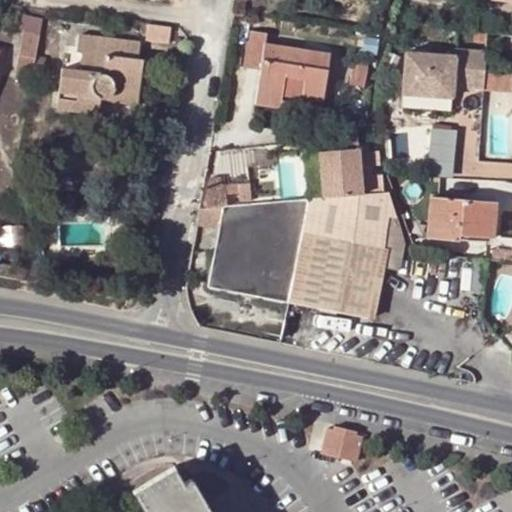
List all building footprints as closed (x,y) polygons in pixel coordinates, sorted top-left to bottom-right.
[(171,24),(148,21),(146,37),(169,39),(171,24)] [(23,26),(14,75),(31,78),(40,31),(23,26)] [(267,32),(251,29),(245,66),(262,69),(257,103),(281,107),(283,94),(286,76),(306,79),(304,98),(323,102),(330,51),(266,41),(267,32)] [(80,33),(77,51),(83,51),(81,68),(63,66),(57,107),(98,113),(100,100),(101,96),(107,96),(111,92),(113,87),(139,91),(144,59),(139,59),(141,39),(80,33)] [(453,96),(454,87),(481,89),(483,68),(484,50),(457,48),(456,55),(407,51),(404,92),(453,96)] [(77,51),(65,49),(63,66),(81,68),(83,51),(77,51)] [(511,90),(511,70),(483,68),(481,89),(511,90)] [(306,79),(286,76),(283,94),(304,98),(306,79)] [(107,96),(101,96),(100,100),(137,105),(139,91),(113,87),(111,92),(107,96)] [(338,136),(339,149),(319,150),(323,197),(363,194),(358,135),(338,136)] [(222,182),(222,175),(211,176),(207,196),(208,205),(224,204),(227,204),(226,192),(225,183),(222,182)] [(225,183),(226,192),(239,191),(240,200),(251,199),(250,181),(225,183)] [(404,237),(389,191),(385,192),(363,194),(323,197),(308,198),(289,301),(370,316),(382,266),(397,269),(404,237)] [(433,195),(428,236),(459,240),(460,234),(460,228),(495,232),(498,202),(433,195)] [(227,204),(224,204),(220,226),(209,285),(289,301),(308,198),(227,204)] [(198,222),(220,226),(224,204),(208,205),(200,206),(198,222)] [(149,267),(155,234),(142,232),(135,264),(149,267)] [(321,456),(352,462),(355,463),(360,439),(354,437),(355,431),(335,427),(334,432),(326,431),(324,441),(321,456)] [(200,511),(184,484),(175,468),(134,492),(145,511),(200,511)] [(210,511),(191,480),(184,484),(200,511),(210,511)]
